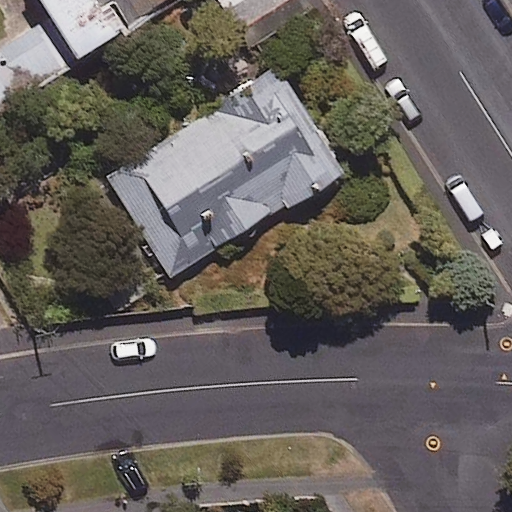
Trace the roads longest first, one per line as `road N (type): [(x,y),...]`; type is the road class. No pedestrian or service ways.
road 1 (residential): [(427,378),(221,384),(0,413)]
road 2 (residential): [(416,0),(511,150)]
road 3 (residential): [(427,378),(426,443),(454,511)]
